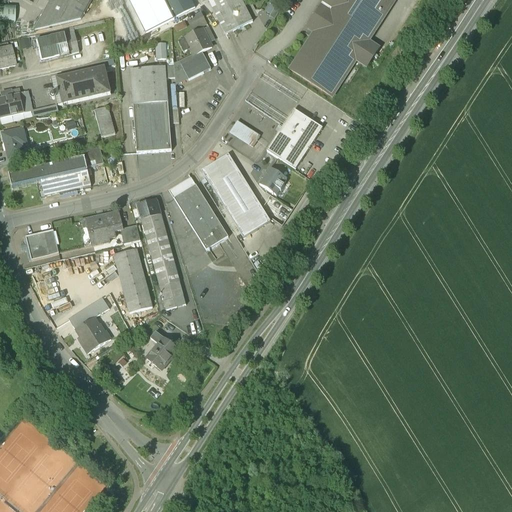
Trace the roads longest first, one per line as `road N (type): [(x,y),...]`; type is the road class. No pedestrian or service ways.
road 1 (primary): [(482,0),(302,277)]
road 2 (unclassified): [(0,223),(155,182),(191,157),(257,62)]
road 3 (unclassified): [(156,482),(46,342),(0,231)]
road 4 (primary): [(302,277),(229,368),(156,482)]
road 5 (primary): [(165,488),(302,277)]
